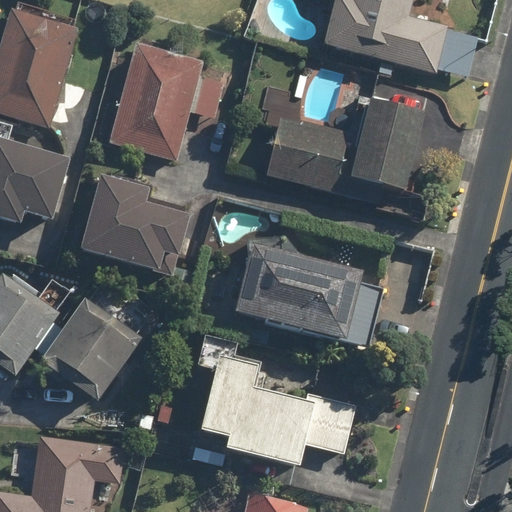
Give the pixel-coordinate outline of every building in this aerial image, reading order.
[(322,0),(333,3),(320,48),(431,78),(433,72),(467,81),(477,41),(407,22),(413,0),(322,0)] [(76,26),(11,8),(0,46),(0,120),(46,133),(76,26)] [(199,66),(129,50),(107,148),(177,164),(188,116),(212,122),(220,87),(195,81),(199,66)] [(355,143),(279,123),(263,179),(377,209),(382,192),(400,197),(420,121),(365,106),(355,143)] [(67,164),(0,146),(0,225),(16,230),(19,219),(50,227),(67,164)] [(145,194),(96,180),(75,255),(155,278),(161,257),(176,261),(188,222),(141,209),(145,194)] [(358,274),(247,249),(232,319),(343,343),(358,274)] [(56,318),(0,280),(0,377),(12,385),(56,318)] [(134,341),(147,322),(94,286),(38,369),(96,408),(139,344),(134,341)] [(253,367),(215,359),(198,438),(225,443),(223,455),(298,470),(303,446),(345,455),(354,408),(305,397),(303,407),(248,395),(253,367)] [(30,499),(0,496),(0,511),(90,511),(93,484),(119,486),(122,449),(36,441),(30,499)] [(243,511),(305,511),(306,509),(247,496),(243,511)]
